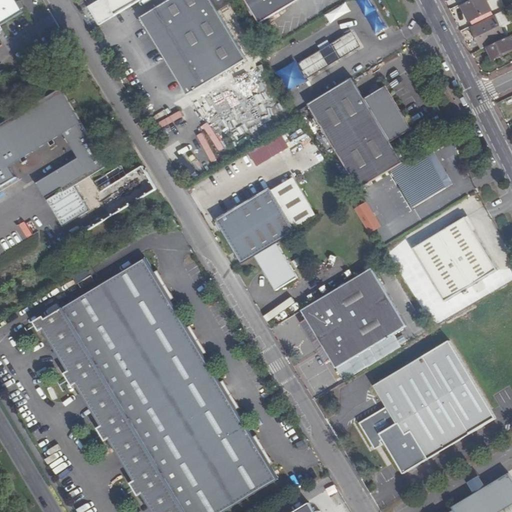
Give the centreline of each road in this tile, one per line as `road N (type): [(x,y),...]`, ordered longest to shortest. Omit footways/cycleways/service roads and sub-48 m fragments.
road 1 (unclassified): [(366,511),(62,0)]
road 2 (unknown): [(327,445),(305,461),(292,458),(166,239)]
road 3 (unknown): [(5,334),(196,223)]
road 4 (unknown): [(5,334),(113,511)]
